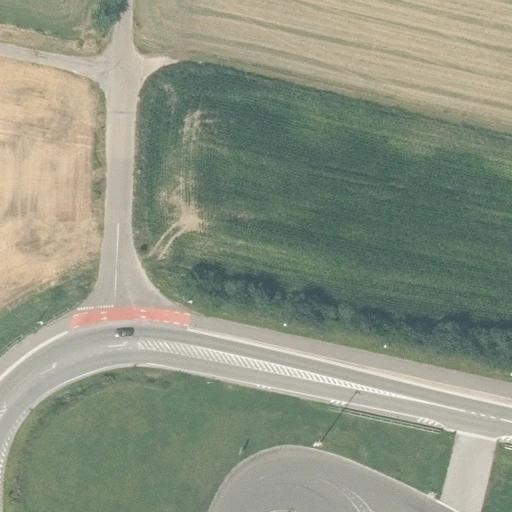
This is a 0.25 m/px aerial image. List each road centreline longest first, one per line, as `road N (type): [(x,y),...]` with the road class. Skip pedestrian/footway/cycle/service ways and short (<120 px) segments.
road 1 (secondary): [(511,420),(117,341)]
road 2 (unclassified): [(117,341),(121,73)]
road 3 (secondary): [(117,341),(51,364),(0,406)]
road 4 (unclassified): [(121,73),(0,50)]
